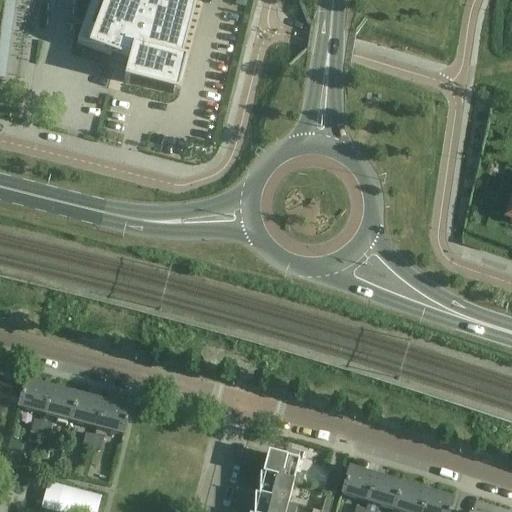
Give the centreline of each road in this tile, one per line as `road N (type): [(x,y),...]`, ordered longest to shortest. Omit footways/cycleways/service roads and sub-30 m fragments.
road 1 (residential): [(245,402),(511,480)]
road 2 (residential): [(0,338),(245,402)]
road 3 (primary): [(314,268),(511,339)]
road 4 (primary): [(511,325),(432,294),(390,260),(370,227)]
road 5 (residential): [(171,185),(0,144)]
road 6 (primary): [(133,218),(0,186)]
road 7 (primary): [(252,187),(224,204),(133,218)]
road 8 (primary): [(133,218),(174,230),(254,232)]
